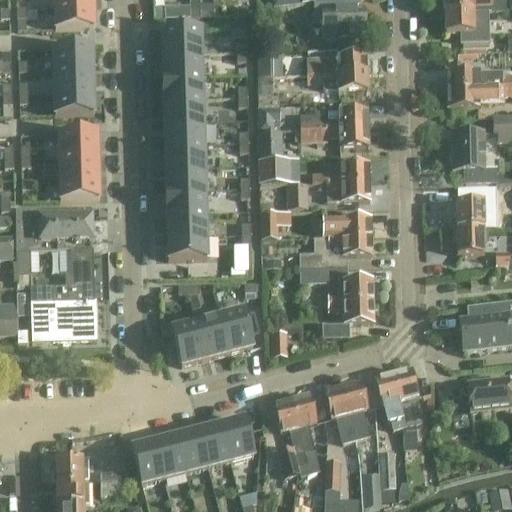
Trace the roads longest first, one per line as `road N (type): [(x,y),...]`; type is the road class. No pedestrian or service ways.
road 1 (residential): [(400,0),(412,352),(136,416)]
road 2 (residential): [(124,0),(136,416)]
